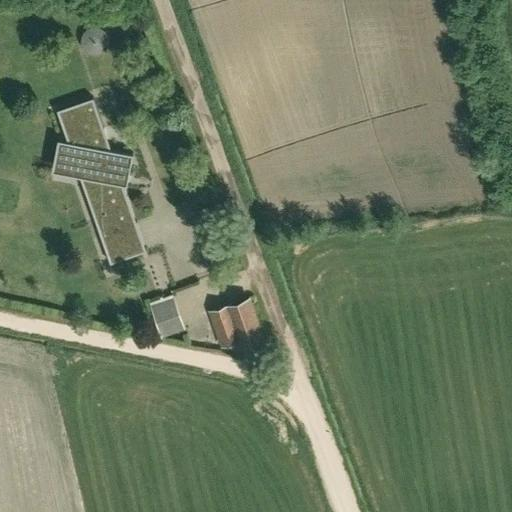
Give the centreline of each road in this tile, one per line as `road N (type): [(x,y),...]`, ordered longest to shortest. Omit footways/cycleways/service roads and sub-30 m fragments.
road 1 (track): [(348,511),(163,0)]
road 2 (track): [(0,321),(301,382)]
